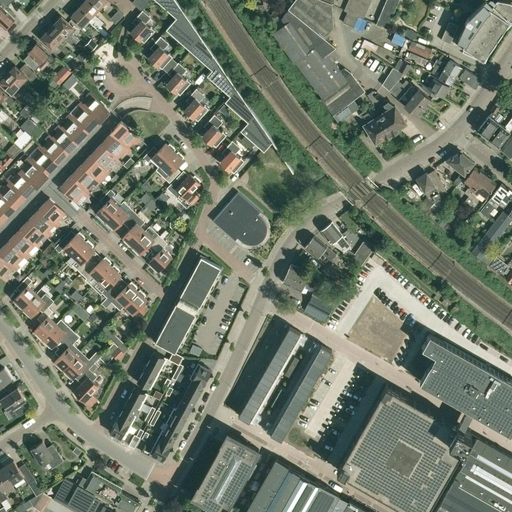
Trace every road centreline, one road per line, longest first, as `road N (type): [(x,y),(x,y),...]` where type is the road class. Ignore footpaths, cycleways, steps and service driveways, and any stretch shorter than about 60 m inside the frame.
road 1 (unclassified): [(265,290),(292,240),(325,207),(455,135)]
road 2 (unclassified): [(169,482),(265,290)]
road 3 (residential): [(199,233),(215,179),(158,93),(140,80)]
road 4 (residential): [(92,436),(166,299)]
road 5 (residential): [(166,299),(77,213)]
